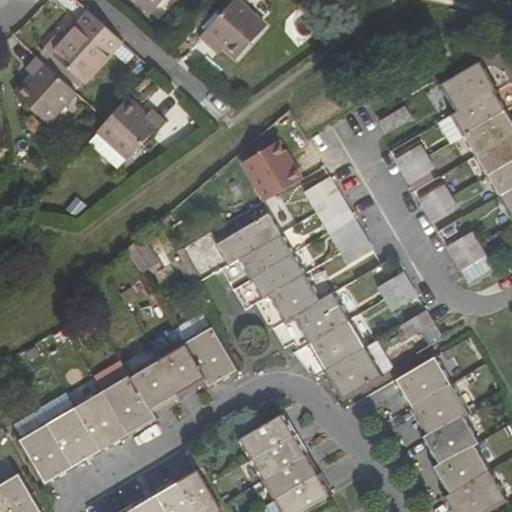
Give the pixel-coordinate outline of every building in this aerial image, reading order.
[(137,0),(147,9),(154,0),(137,0)] [(263,24),(236,0),(228,0),(198,33),(208,43),(214,38),(234,56),(263,24)] [(119,39),(87,10),(60,39),(53,34),(35,54),(73,89),(119,39)] [(73,89),(35,54),(25,65),(31,71),(14,90),(46,120),(73,90),(73,89)] [(458,113),(495,92),(494,89),(479,63),(442,86),(458,113)] [(464,136),(506,111),(495,92),(458,113),(452,116),(464,136)] [(103,117),(94,127),(125,155),(161,117),(150,107),(144,113),(124,94),(103,117)] [(406,108),(381,123),(388,134),(413,120),(406,108)] [(476,157),(511,135),(511,121),(506,111),(464,136),(476,157)] [(488,177),(511,162),(511,135),(476,157),(488,177)] [(424,145),(398,161),(404,172),(430,156),(424,145)] [(294,152),(278,168),(287,184),(306,173),(294,152)] [(437,167),(430,156),(404,172),(411,183),(437,167)] [(511,162),(488,177),(499,197),(511,189),(511,162)] [(341,197),(331,179),(305,195),(316,213),(341,197)] [(428,213),(454,197),(447,186),(421,202),(428,213)] [(511,189),(499,197),(511,218),(511,189)] [(341,197),(316,213),(323,225),(348,209),(341,197)] [(461,208),(454,197),(428,213),(435,224),(461,208)] [(217,246),(229,266),(239,260),(280,235),(269,215),(217,246)] [(334,243),(341,254),(365,240),(359,228),(334,243)] [(475,233),(449,248),(456,260),(482,244),(475,233)] [(280,235),(239,260),(250,280),(292,255),(280,235)] [(365,240),(341,254),(348,266),(372,251),(365,240)] [(150,242),(131,251),(140,271),(159,262),(150,242)] [(489,255),(482,244),(456,260),(463,271),(489,255)] [(292,255),(250,280),(262,300),(269,296),(304,275),(292,255)] [(304,275),(269,296),(285,324),(294,318),(320,303),(304,275)] [(411,286),(404,275),(378,289),(385,301),(411,286)] [(411,286),(385,301),(392,313),(418,298),(411,286)] [(320,303),(294,318),(309,345),(350,321),(335,295),(320,303)] [(426,312),(401,327),(408,339),(434,324),(426,312)] [(350,321),(309,345),(325,372),(366,348),(350,321)] [(211,328),(182,345),(204,383),(208,389),(235,372),(211,328)] [(378,341),(366,348),(382,375),(394,368),(378,341)] [(182,345),(155,361),(177,399),(204,383),(182,345)] [(366,348),(325,372),(341,399),(382,375),(366,348)] [(397,382),(414,411),(453,387),(437,359),(397,382)] [(155,361),(128,378),(149,415),(177,399),(155,361)] [(100,394),(126,437),(153,421),(149,415),(128,378),(100,394)] [(391,411),(405,405),(396,382),(382,387),(391,411)] [(414,411),(429,437),(464,416),(469,413),(453,387),(414,411)] [(73,410),(99,453),(126,437),(100,394),(73,410)] [(46,426),(72,469),(99,453),(73,410),(46,426)] [(441,467),(475,447),(480,444),(464,416),(429,437),(425,439),(441,467)] [(283,417),(281,418),(241,441),(253,460),(294,437),(283,417)] [(21,441),(46,484),(72,469),(46,426),(21,441)] [(294,437),(253,460),(265,481),(306,457),(294,437)] [(452,497),(491,474),(475,447),(441,467),(436,470),(452,497)] [(306,457),(265,481),(277,502),(318,478),(306,457)] [(220,511),(198,473),(178,485),(193,511),(220,511)] [(447,500),(454,511),(489,511),(507,502),(491,474),(452,497),(447,500)] [(0,487),(0,510),(1,511),(39,511),(29,494),(19,476),(0,487)] [(318,478),(277,502),(283,511),(306,511),(330,498),(318,478)] [(193,511),(178,485),(159,496),(167,511),(193,511)] [(167,511),(159,496),(138,508),(139,511),(167,511)]
